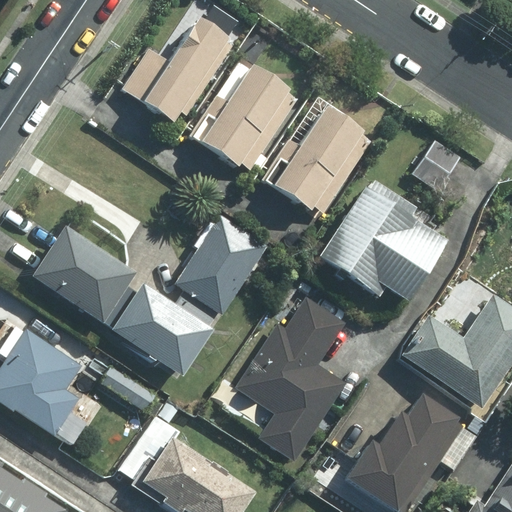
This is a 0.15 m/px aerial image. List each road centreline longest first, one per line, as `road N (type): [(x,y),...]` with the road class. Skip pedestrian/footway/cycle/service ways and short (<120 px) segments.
road 1 (residential): [(356,0),(511,100)]
road 2 (residential): [(87,0),(0,127)]
